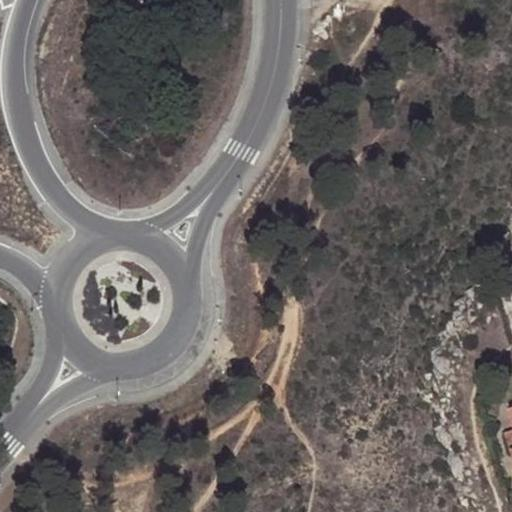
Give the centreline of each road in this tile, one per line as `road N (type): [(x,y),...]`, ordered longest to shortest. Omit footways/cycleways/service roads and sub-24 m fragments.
road 1 (trunk): [(94,240),(61,211),(29,156),(16,35),(32,0)]
road 2 (unclassified): [(226,172),(278,63),(278,0)]
road 3 (unclassified): [(114,377),(156,366),(172,351),(188,311),(186,290)]
road 4 (unclassified): [(186,290),(226,172)]
